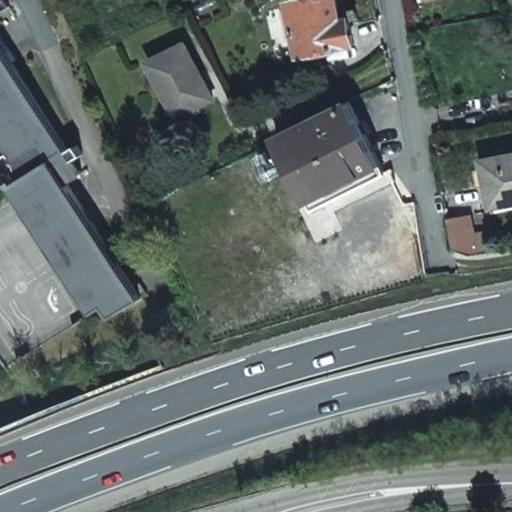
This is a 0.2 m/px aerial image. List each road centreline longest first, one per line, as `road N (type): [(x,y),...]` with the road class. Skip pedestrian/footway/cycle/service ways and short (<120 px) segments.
road 1 (trunk): [(511,311),(235,379),(0,469)]
road 2 (trunk): [(9,511),(230,427),(511,353)]
road 3 (residential): [(395,0),(442,259)]
road 4 (tertiary): [(303,511),(394,491),(511,483)]
